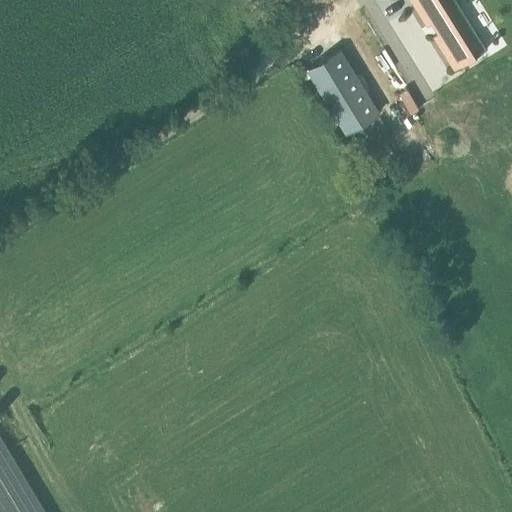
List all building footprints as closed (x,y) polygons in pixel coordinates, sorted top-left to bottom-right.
[(410,0),(413,3),(427,26),(432,23),(438,33),(433,36),(454,70),(477,56),(468,42),(469,42),(480,35),(457,0),(410,0)] [(348,131),(379,112),(340,49),(309,68),(348,131)] [(428,141),(421,128),(409,135),(434,180),(469,160),(460,145),(428,163),(419,146),(428,141)] [(511,221),(478,161),(435,185),(460,230),(451,235),(483,293),(496,286),(506,304),(460,329),(511,424),(511,221)] [(45,511),(0,436),(0,511),(45,511)]
